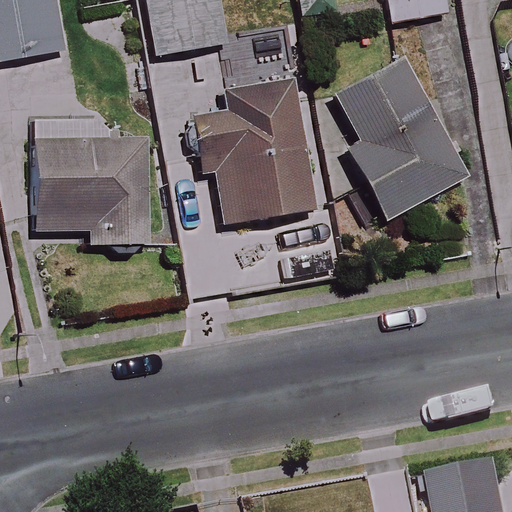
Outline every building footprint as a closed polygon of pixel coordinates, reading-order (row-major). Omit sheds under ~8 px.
[(5,0),(0,1),(0,65),(57,54),(46,0),(5,0)] [(223,46),(214,0),(137,0),(149,60),(223,46)] [(440,17),(437,0),(381,0),(385,26),(440,17)] [(455,183),(396,68),(329,102),(352,147),(338,154),(374,224),(455,183)] [(304,214),(282,85),(220,96),(223,116),(184,123),(194,183),(210,180),(218,228),(304,214)] [(143,247),(140,142),(27,146),(30,237),(81,235),(82,249),(143,247)]
